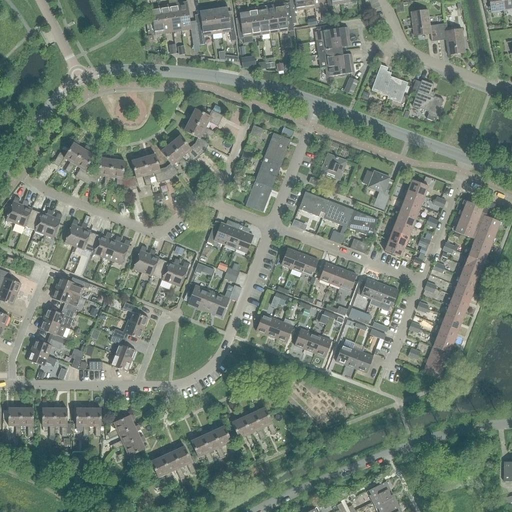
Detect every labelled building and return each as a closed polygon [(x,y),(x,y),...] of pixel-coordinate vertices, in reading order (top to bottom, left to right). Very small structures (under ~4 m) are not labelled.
[(291,19),(292,24),(296,23),(294,11),(305,10),(303,0),(294,0),(295,2),(289,2),(291,19)] [(303,0),(305,10),(314,9),(312,0),(303,0)] [(322,0),(312,0),(314,9),(323,7),(322,0)] [(502,11),(500,0),(481,0),(482,3),(488,2),(489,13),(502,11)] [(511,0),(500,0),(502,11),(511,9),(511,0)] [(193,46),(199,45),(196,25),(190,26),(187,2),(177,3),(179,20),(181,31),(190,30),(193,46)] [(177,3),(168,5),(172,33),(181,31),(179,20),(177,3)] [(279,33),(288,31),(290,31),(290,37),(294,36),(292,24),(291,19),(286,19),(283,3),(274,5),(279,33)] [(226,4),(217,5),(221,34),(230,32),(231,41),(235,40),(232,13),(228,14),(226,4)] [(168,5),(159,6),(163,34),(172,33),(168,5)] [(211,35),(221,34),(217,5),(207,7),(211,35)] [(266,6),(270,34),(279,33),(274,5),(266,6)] [(154,35),(163,34),(159,6),(150,7),(152,22),(146,22),(147,34),(154,33),(154,35)] [(261,36),(270,34),(266,6),(257,7),(261,36)] [(203,36),(211,35),(207,7),(199,8),(201,22),(195,23),(196,25),(199,45),(204,44),(203,36)] [(248,9),(252,37),(261,36),(257,7),(248,9)] [(238,10),(240,21),(235,21),(238,39),(242,39),(242,38),(243,38),(243,43),(252,42),(251,37),(252,37),(248,9),(238,10)] [(431,42),(438,41),(436,26),(430,26),(428,10),(411,13),(414,37),(430,34),(431,42)] [(317,31),(319,32),(321,41),(315,41),(315,42),(348,37),(347,27),(332,30),(331,25),(317,27),(309,28),(310,32),(317,31)] [(436,26),(438,41),(446,40),(448,55),(465,53),(462,30),(445,32),(444,25),(436,26)] [(144,36),(146,44),(154,43),(152,35),(144,36)] [(350,46),(348,37),(315,42),(317,55),(341,52),(341,48),(350,46)] [(324,67),(324,68),(352,64),(351,54),(342,55),(341,52),(317,55),(319,68),(324,67)] [(254,56),(241,58),(242,69),(255,67),(254,56)] [(264,62),(257,63),(259,70),(266,69),(264,62)] [(354,73),(352,64),(324,68),(326,77),(354,73)] [(401,104),(408,84),(385,76),(388,69),(381,66),(371,92),(388,98),(387,100),(401,104)] [(352,95),(358,82),(348,78),(343,92),(352,95)] [(428,115),(426,120),(435,123),(443,101),(430,96),(434,86),(421,81),(412,107),(428,113),(428,115)] [(369,94),(363,91),(360,98),(367,100),(369,94)] [(188,120),(204,128),(208,122),(217,126),(222,116),(211,110),(208,116),(194,109),(189,118),(186,116),(185,118),(188,120)] [(213,133),(204,128),(188,120),(185,126),(183,125),(182,127),(181,127),(179,129),(183,131),(197,138),(194,144),(204,152),(208,144),(199,139),(202,133),(211,137),(213,133)] [(262,129),(253,126),(249,135),(259,138),(262,129)] [(287,126),(285,132),(294,136),(297,130),(287,126)] [(263,158),(280,164),(290,140),(272,133),(263,158)] [(167,141),(169,144),(181,158),(186,153),(192,161),(204,152),(194,144),(189,148),(179,136),(173,141),(171,139),(169,140),(169,139),(167,141)] [(83,150),(83,149),(77,146),(78,144),(76,142),(76,141),(74,140),(72,143),(64,156),(59,153),(52,164),(58,167),(63,158),(69,162),(64,171),(68,174),(73,165),(83,150)] [(164,168),(170,179),(177,173),(171,165),(177,161),(183,169),(187,165),(181,158),(169,144),(164,148),(162,146),(160,148),(159,147),(157,149),(160,152),(169,164),(164,168)] [(85,146),(83,149),(83,150),(73,165),(79,169),(74,177),(86,185),(91,173),(85,169),(93,156),(87,152),(88,150),(86,149),(87,148),(85,146)] [(253,154),(243,150),(240,159),(249,162),(253,154)] [(141,154),(142,158),(147,175),(154,173),(157,183),(170,179),(164,168),(158,170),(154,155),(147,157),(146,154),(144,155),(143,154),(141,154)] [(338,180),(345,161),(327,154),(320,173),(338,180)] [(112,160),(111,160),(105,159),(105,156),(103,156),(103,155),(100,155),(100,158),(99,158),(97,174),(91,173),(86,185),(96,186),(97,176),(104,177),(103,187),(108,188),(109,178),(112,160)] [(112,156),(111,160),(112,160),(109,178),(116,179),(115,189),(129,191),(128,178),(122,177),(124,162),(117,161),(117,158),(114,158),(115,157),(112,156)] [(142,158),(135,160),(135,157),(132,158),(132,157),(129,158),(130,161),(134,177),(128,178),(129,191),(138,188),(135,178),(142,176),(145,186),(150,185),(147,175),(142,158)] [(263,158),(254,182),(271,189),(280,164),(263,158)] [(373,171),(372,173),(366,171),(361,183),(367,185),(367,187),(383,194),(389,178),(373,171)] [(240,186),(243,177),(234,174),(231,183),(240,186)] [(319,187),(321,182),(310,177),(308,183),(319,187)] [(407,190),(423,197),(427,186),(411,180),(407,190)] [(262,213),(271,189),(254,182),(244,206),(262,213)] [(419,207),(423,197),(407,190),(403,200),(419,207)] [(297,209),(321,219),(328,201),(304,192),(297,209)] [(5,220),(14,224),(21,205),(17,204),(19,199),(14,197),(12,202),(5,220)] [(436,197),(433,205),(442,209),(445,201),(436,197)] [(383,210),(385,203),(375,198),(372,206),(383,210)] [(23,200),(21,205),(14,224),(24,228),(24,227),(31,210),(31,209),(26,207),(28,202),(23,200)] [(419,207),(403,200),(399,211),(416,217),(419,207)] [(487,254),(499,222),(484,216),(490,202),(483,200),(480,207),(465,201),(454,232),(473,240),(470,248),(487,254)] [(352,210),(328,201),(321,219),(346,228),(352,210)] [(40,213),(31,210),(24,227),(34,231),(40,213)] [(40,213),(34,231),(33,231),(43,235),(50,216),(52,212),(47,210),(45,215),(40,213)] [(368,232),(372,233),(377,220),(352,210),(346,228),(367,236),(368,232)] [(412,227),(416,217),(399,211),(395,221),(412,227)] [(50,216),(43,235),(52,239),(60,220),(59,220),(61,215),(56,213),(54,218),(50,216)] [(64,243),(73,247),(80,228),(76,226),(78,221),(73,220),(71,224),(64,243)] [(224,245),(233,223),(228,221),(227,226),(220,223),(216,233),(210,231),(206,242),(212,244),(213,241),(224,245)] [(314,221),(310,230),(319,234),(323,225),(314,221)] [(408,237),(412,227),(395,221),(391,231),(408,237)] [(82,223),(80,228),(73,247),(83,250),(90,232),(89,232),(90,232),(85,230),(87,225),(82,223)] [(224,245),(234,249),(241,231),(235,229),(237,224),(233,223),(224,245)] [(243,227),(241,231),(234,249),(245,253),(252,236),(246,233),(247,228),(243,227)] [(343,235),(333,231),(329,240),(340,245),(343,235)] [(404,247),(408,237),(391,231),(387,241),(404,247)] [(83,250),(92,253),(99,236),(90,232),(83,250)] [(99,235),(99,236),(92,253),(92,254),(102,258),(109,239),(111,234),(106,232),(104,237),(99,235)] [(114,241),(109,239),(102,258),(111,261),(119,243),(121,238),(116,236),(114,241)] [(123,244),(119,243),(111,261),(121,265),(125,252),(128,246),(130,241),(124,239),(123,244)] [(352,239),(349,248),(364,254),(367,245),(352,239)] [(400,257),(404,247),(387,241),(383,251),(400,257)] [(425,252),(428,245),(418,241),(417,245),(420,247),(419,250),(425,252)] [(132,269),(141,273),(148,254),(144,252),(146,248),(141,246),(139,251),(139,250),(132,269)] [(183,249),(176,247),(174,251),(174,252),(181,255),(183,249)] [(467,256),(484,262),(487,254),(470,248),(467,256)] [(151,276),(158,258),(153,256),(155,251),(150,249),(148,254),(141,273),(151,277),(151,276)] [(280,265),(290,269),(296,253),(286,249),(280,265)] [(422,261),(424,255),(418,253),(416,252),(414,258),(422,261)] [(290,269),(300,273),(307,256),(296,253),(290,269)] [(317,261),(307,256),(300,273),(311,277),(317,261)] [(467,256),(463,266),(480,273),(484,262),(467,256)] [(11,265),(13,260),(7,257),(4,263),(11,265)] [(151,276),(160,280),(167,262),(158,258),(151,276)] [(167,261),(167,262),(160,280),(170,284),(177,265),(179,261),(174,259),(172,263),(167,261)] [(177,265),(170,284),(179,288),(187,269),(186,269),(188,264),(183,262),(181,267),(177,265)] [(318,279),(329,283),(335,267),(324,263),(318,279)] [(203,266),(197,264),(195,270),(201,272),(203,266)] [(459,276),(476,283),(480,273),(463,266),(459,276)] [(329,283),(339,287),(345,271),(335,267),(329,283)] [(227,268),(225,273),(236,278),(238,272),(227,268)] [(0,288),(16,295),(20,284),(7,279),(9,274),(0,270),(0,288)] [(355,275),(345,271),(339,287),(349,291),(355,275)] [(234,283),(236,278),(225,273),(223,279),(234,283)] [(459,276),(455,286),(472,293),(476,283),(459,276)] [(59,278),(55,288),(80,298),(84,288),(87,289),(89,284),(71,277),(70,282),(59,278)] [(360,295),(370,299),(376,283),(366,279),(360,295)] [(387,287),(376,283),(370,299),(380,303),(387,287)] [(187,305),(198,309),(206,290),(194,286),(187,305)] [(451,297),(468,303),(472,293),(455,286),(451,297)] [(387,287),(380,303),(378,308),(387,312),(389,306),(391,307),(397,291),(387,287)] [(0,301),(11,306),(16,295),(0,288),(0,301)] [(74,313),(80,298),(55,288),(51,299),(64,304),(62,309),(74,313)] [(217,294),(206,290),(198,309),(210,313),(217,294)] [(223,297),(217,294),(210,313),(221,318),(228,299),(231,293),(226,291),(223,297)] [(451,297),(447,307),(464,313),(468,303),(451,297)] [(130,313),(127,323),(143,329),(147,318),(134,313),(136,307),(124,303),(122,309),(130,313)] [(444,316),(460,323),(464,313),(447,307),(444,316)] [(97,310),(91,308),(89,315),(94,317),(97,310)] [(42,319),(66,328),(69,329),(67,328),(71,319),(71,320),(74,313),(62,309),(60,314),(47,309),(42,319)] [(255,331),(265,335),(271,319),(261,315),(255,331)] [(444,316),(440,327),(456,333),(460,323),(444,316)] [(52,335),(50,340),(62,344),(64,338),(62,337),(66,328),(42,319),(38,330),(52,335)] [(282,323),(271,319),(265,335),(276,339),(282,323)] [(139,340),(143,329),(127,323),(123,333),(114,329),(111,335),(123,340),(125,335),(139,340)] [(292,327),(282,323),(276,339),(286,343),(292,327)] [(436,337),(452,343),(456,333),(440,327),(436,337)] [(293,346),(304,350),(310,333),(299,329),(293,346)] [(314,354),(320,337),(310,333),(304,350),(314,354)] [(121,345),(123,340),(111,335),(109,342),(118,345),(114,355),(130,361),(134,350),(121,345)] [(330,341),(320,337),(314,354),(324,357),(330,341)] [(436,337),(431,348),(448,355),(452,343),(436,337)] [(34,340),(30,350),(47,356),(50,347),(59,351),(62,344),(50,340),(48,345),(34,340)] [(382,342),(378,340),(373,354),(377,356),(382,342)] [(334,361),(345,365),(351,349),(341,345),(334,361)] [(431,348),(427,360),(444,366),(448,355),(431,348)] [(345,365),(355,369),(361,353),(351,349),(345,365)] [(43,367),(47,356),(30,350),(26,361),(43,367)] [(372,357),(361,353),(355,369),(366,373),(372,357)] [(76,370),(81,358),(75,355),(70,367),(76,370)] [(126,372),(130,361),(114,355),(110,366),(126,372)] [(444,366),(427,360),(422,373),(439,379),(444,366)] [(88,370),(101,370),(101,362),(88,362),(88,370)] [(20,437),(20,426),(20,408),(13,408),(13,406),(10,406),(10,405),(8,405),(8,408),(7,408),(7,426),(15,426),(15,437),(20,437)] [(20,405),(20,408),(20,426),(27,426),(27,437),(32,437),(32,427),(32,409),(25,408),(25,406),(22,406),(22,405),(20,405)] [(54,444),(54,427),(54,409),(53,409),(47,409),(47,406),(44,406),(44,405),(41,405),(41,409),(41,426),(49,427),(49,444),(54,444)] [(53,405),(53,409),(54,409),(54,427),(61,427),(61,437),(66,437),(66,427),(66,409),(59,409),(59,406),(56,406),(56,405),(53,405)] [(88,409),(87,409),(80,409),(80,406),(78,406),(78,405),(75,405),(75,409),(75,427),(83,427),(83,437),(88,437),(88,427),(88,409)] [(87,405),(87,409),(88,409),(88,427),(95,427),(95,437),(100,437),(100,427),(100,409),(93,409),(93,406),(90,406),(90,405),(87,405)] [(251,409),(253,413),(260,429),(267,426),(271,435),(276,433),(271,424),(264,408),(257,411),(256,408),(254,409),(253,408),(251,409)] [(240,414),(242,418),(249,434),(256,431),(260,440),(265,438),(260,429),(253,413),(246,416),(245,413),(243,414),(242,413),(240,414)] [(118,434),(134,427),(131,421),(133,419),(132,417),(133,417),(132,414),(129,416),(112,423),(116,430),(106,434),(109,439),(118,435),(118,434)] [(242,418),(235,421),(234,418),(232,419),(232,418),(229,419),(231,423),(238,439),(245,436),(249,445),(254,443),(249,434),(242,418)] [(114,450),(123,445),(139,438),(136,431),(138,430),(137,428),(138,428),(137,425),(134,427),(118,434),(118,435),(121,441),(111,445),(114,450)] [(210,428),(212,431),(220,448),(226,445),(230,454),(235,452),(231,443),(223,426),(217,429),(215,427),(213,428),(213,427),(210,428)] [(212,431),(206,434),(204,432),(202,433),(202,432),(199,433),(201,436),(209,452),(215,450),(219,459),(224,457),(220,448),(212,431)] [(123,445),(126,452),(116,456),(118,461),(128,456),(128,457),(144,449),(141,442),(143,441),(142,439),(143,438),(142,436),(139,438),(123,445)] [(213,462),(209,452),(201,436),(195,439),(194,437),(191,438),(191,437),(188,438),(190,441),(197,458),(204,455),(208,464),(213,462)] [(170,448),(172,452),(172,451),(180,468),(186,465),(190,474),(195,472),(191,463),(183,446),(176,449),(175,447),(173,448),(173,447),(170,448)] [(172,451),(172,452),(166,454),(164,452),(162,453),(162,452),(159,453),(161,457),(161,456),(169,473),(175,470),(179,479),(184,477),(180,468),(172,451)] [(173,482),(169,473),(161,456),(161,457),(155,459),(153,457),(151,458),(151,457),(148,458),(150,462),(157,478),(164,475),(168,484),(173,482)] [(511,462),(504,462),(503,482),(511,482),(511,462)] [(366,491),(372,502),(389,494),(387,490),(389,489),(385,481),(366,491)] [(376,511),(379,511),(396,503),(393,496),(391,498),(389,494),(372,502),(376,511)] [(400,510),(396,503),(379,511),(397,511),(398,511),(400,510)]
